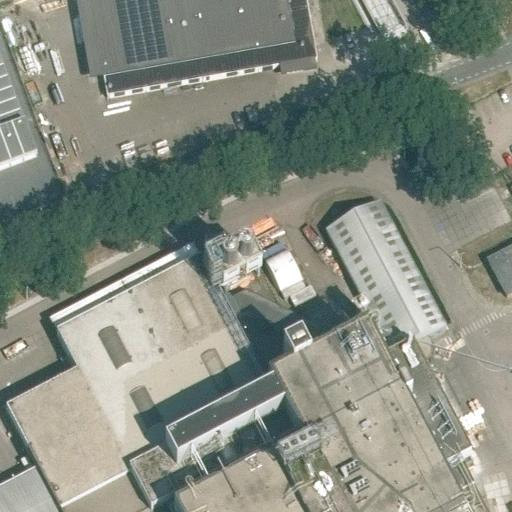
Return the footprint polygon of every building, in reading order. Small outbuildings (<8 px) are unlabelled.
[(108,101),(318,64),(306,0),(118,0),(91,5),(108,101)] [(4,69),(0,70),(0,83),(8,80),(4,69)] [(8,80),(0,83),(0,95),(13,91),(8,80)] [(13,91),(0,95),(0,108),(17,102),(13,91)] [(17,102),(0,108),(0,121),(21,114),(17,102)] [(21,114),(0,121),(0,126),(3,133),(12,130),(25,125),(21,114)] [(25,125),(12,130),(25,164),(38,159),(25,125)] [(3,133),(0,134),(0,137),(11,168),(25,164),(12,130),(3,133)] [(0,137),(0,172),(11,168),(0,137)] [(6,414),(37,475),(55,511),(486,511),(417,378),(429,372),(436,353),(429,340),(445,331),(379,206),(325,234),(392,362),(378,369),(365,344),(305,375),(299,362),(262,382),(200,263),(56,338),(76,377),(6,414)] [(511,252),(489,265),(507,300),(511,297),(511,252)] [(0,511),(55,511),(37,475),(0,494),(0,511)]
